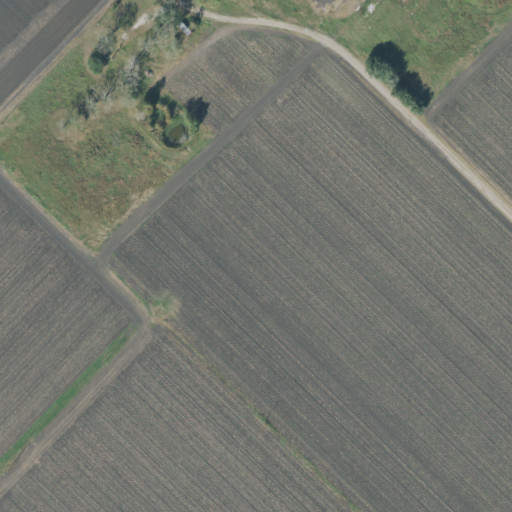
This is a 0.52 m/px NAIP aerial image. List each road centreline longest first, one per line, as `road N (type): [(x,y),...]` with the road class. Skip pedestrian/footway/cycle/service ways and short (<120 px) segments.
road 1 (residential): [(0,159),(358,511)]
road 2 (residential): [(511,218),(327,40)]
road 3 (residential): [(0,492),(167,321)]
